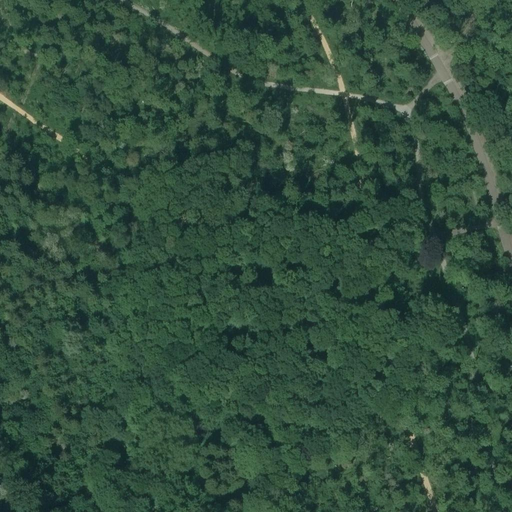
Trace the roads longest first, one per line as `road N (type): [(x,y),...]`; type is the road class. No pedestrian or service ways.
road 1 (unknown): [(391,371),(303,314),(155,194),(0,96)]
road 2 (unknown): [(431,511),(391,371),(366,219)]
road 3 (unclassified): [(396,0),(471,131),(511,266)]
road 4 (unknown): [(366,219),(344,94),(297,0)]
